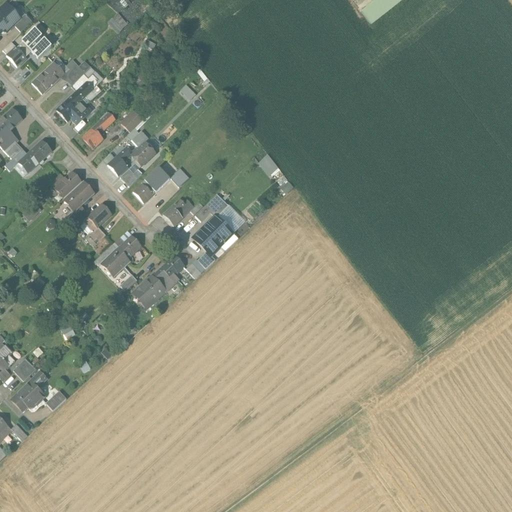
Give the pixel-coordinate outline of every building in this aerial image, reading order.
[(401,0),(377,0),(361,13),(371,26),(403,1),(401,0)] [(6,6),(0,11),(0,33),(6,33),(13,27),(17,24),(16,23),(11,17),(14,14),(6,6)] [(119,35),(129,24),(117,13),(107,25),(119,35)] [(24,16),(16,23),(17,24),(13,27),(20,34),(31,23),(24,16)] [(34,30),(21,43),(22,44),(16,50),(15,48),(6,57),(5,57),(16,69),(26,60),(25,59),(31,53),(38,60),(50,48),(34,30)] [(11,43),(2,52),(6,57),(15,48),(11,43)] [(55,63),(32,85),(42,97),(66,75),(55,63)] [(77,67),(65,78),(73,86),(90,69),(85,64),(79,69),(77,67)] [(76,94),(57,113),(68,124),(70,121),(77,127),(90,113),(81,102),(93,92),(90,89),(98,82),(93,76),(88,81),(76,94)] [(12,110),(0,121),(0,136),(5,142),(12,136),(9,133),(22,121),(12,110)] [(121,124),(131,134),(144,120),(134,111),(121,124)] [(110,115),(83,140),(94,152),(103,143),(98,138),(116,121),(110,115)] [(5,142),(0,147),(12,161),(22,152),(16,145),(19,143),(12,136),(5,142)] [(155,154),(138,136),(131,142),(138,150),(133,154),(136,158),(136,164),(140,169),(155,154)] [(26,157),(18,164),(18,165),(28,175),(52,153),(42,142),(26,157)] [(124,151),(108,167),(118,178),(127,169),(123,165),(131,157),(124,151)] [(256,163),(269,179),(279,170),(263,151),(255,157),(258,162),(256,163)] [(12,161),(5,168),(10,173),(18,165),(18,164),(26,157),(22,152),(12,161)] [(141,186),(133,194),(143,205),(152,197),(169,181),(158,169),(141,185),(141,186)] [(120,179),(129,189),(141,176),(137,172),(133,176),(129,171),(120,179)] [(180,171),(170,179),(179,188),(188,180),(180,171)] [(64,181),(60,177),(51,186),(64,201),(68,198),(81,186),(71,175),(64,181)] [(81,186),(68,198),(72,202),(71,203),(72,204),(68,207),(75,214),(81,209),(95,197),(83,184),(81,186)] [(216,197),(195,218),(201,224),(210,215),(222,202),(216,197)] [(180,201),(163,217),(173,228),(182,220),(178,215),(185,207),(183,205),(180,201)] [(185,207),(178,215),(182,220),(190,213),(194,209),(187,201),(183,205),(185,207)] [(222,202),(210,215),(214,219),(215,218),(217,219),(228,208),(222,202)] [(194,209),(190,213),(193,217),(202,208),(199,204),(194,209)] [(100,206),(82,222),(92,233),(85,240),(93,248),(105,237),(97,229),(110,217),(100,206)] [(228,208),(217,219),(233,236),(245,225),(228,208)] [(72,215),(67,220),(72,225),(85,213),(81,209),(75,214),(73,216),(72,215)] [(214,219),(202,231),(219,249),(233,236),(217,219),(215,218),(214,219)] [(202,231),(192,240),(206,254),(210,258),(211,258),(219,249),(202,231)] [(219,249),(224,254),(237,241),(233,236),(219,249)] [(131,239),(101,265),(113,279),(130,264),(128,261),(140,249),(131,239)] [(206,254),(197,263),(205,271),(214,263),(215,262),(211,258),(210,258),(206,254)] [(173,258),(160,270),(162,273),(153,280),(165,293),(177,282),(173,278),(183,269),(173,258)] [(191,266),(185,272),(194,281),(200,275),(191,266)] [(132,278),(120,288),(125,293),(136,283),(132,278)] [(149,281),(136,293),(141,298),(137,302),(144,309),(154,300),(156,302),(165,293),(153,280),(149,281)] [(11,354),(2,345),(0,347),(0,380),(2,383),(9,376),(5,372),(14,364),(8,357),(11,354)] [(26,361),(13,372),(23,384),(36,372),(26,361)] [(39,374),(10,401),(22,413),(27,409),(28,410),(33,409),(44,399),(35,389),(45,380),(39,374)] [(58,393),(45,405),(53,414),(66,401),(58,393)] [(0,420),(0,443),(11,433),(11,432),(0,420)] [(25,437),(16,427),(11,432),(11,433),(19,442),(25,437)]
